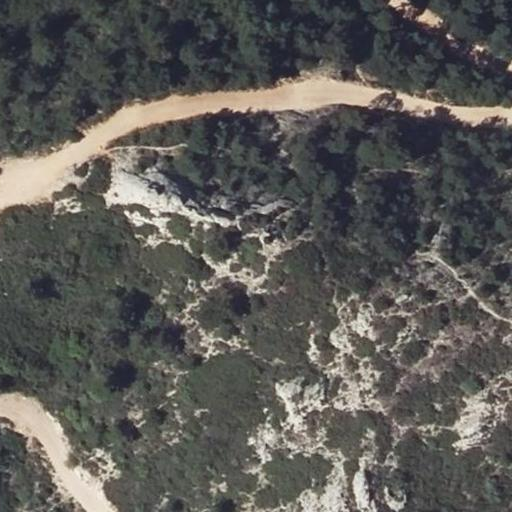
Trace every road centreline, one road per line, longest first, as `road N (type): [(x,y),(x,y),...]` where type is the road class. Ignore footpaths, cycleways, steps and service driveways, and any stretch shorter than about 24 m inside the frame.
road 1 (track): [(511,109),(483,116),(338,99),(156,108),(55,163)]
road 2 (track): [(385,0),(468,55),(511,67)]
road 3 (track): [(0,419),(46,436),(100,511)]
